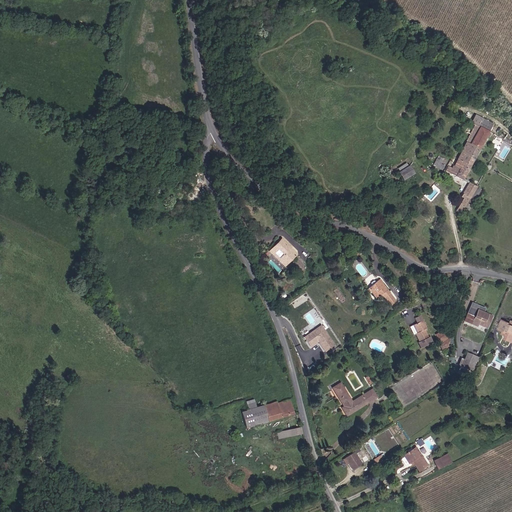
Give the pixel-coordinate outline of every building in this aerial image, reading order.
[(490,126),(472,116),(467,125),(472,129),(454,161),(457,163),(453,170),(450,168),(448,171),(434,163),(432,166),(460,182),(490,126)] [(498,137),(502,132),(494,128),(491,133),(498,137)] [(408,161),(397,168),(404,179),(415,173),(408,161)] [(454,213),(459,217),(476,187),(468,183),(460,198),(462,199),(454,213)] [(266,259),(270,263),(272,261),(276,257),(281,261),(277,265),(285,272),(295,260),(279,245),(266,259)] [(307,250),(303,254),(311,260),(314,256),(307,250)] [(283,273),(285,272),(277,265),(272,261),(270,263),(283,273)] [(292,269),(297,275),(302,270),(296,264),(292,269)] [(386,297),(395,308),(400,304),(387,285),(388,284),(386,280),(381,284),(379,282),(378,282),(377,283),(376,284),(376,287),(373,290),(381,300),(386,297)] [(475,314),(468,311),(465,319),(477,325),(478,323),(487,326),(492,315),(478,308),(476,313),(475,314)] [(426,332),(423,334),(428,341),(427,342),(430,347),(441,339),(438,335),(435,338),(434,337),(436,335),(431,329),(434,326),(432,323),(430,325),(427,320),(429,318),(425,314),(421,317),(424,322),(420,324),(426,332)] [(511,320),(510,322),(502,319),(498,329),(503,330),(501,333),(506,335),(505,338),(511,340),(511,320)] [(426,332),(420,324),(417,326),(423,334),(426,332)] [(323,325),(303,337),(310,348),(320,343),(326,352),(336,346),(323,325)] [(454,332),(451,328),(444,332),(447,337),(454,332)] [(445,350),(450,346),(452,338),(441,345),(445,350)] [(460,364),(469,368),(475,355),(466,350),(463,357),(460,364)] [(479,356),(475,355),(469,368),(472,370),(479,356)] [(367,406),(364,400),(353,406),(352,404),(340,385),(333,390),(345,408),(342,410),(347,418),(367,406)] [(364,400),(367,406),(378,399),(373,391),(362,398),(364,400)] [(353,406),(364,400),(362,398),(352,404),(353,406)] [(265,407),(271,422),(295,414),(290,400),(272,406),(271,404),(265,406),(265,407)] [(259,426),(271,422),(265,407),(253,411),(259,426)] [(284,438),(301,434),(300,428),(279,432),(280,437),(283,436),(284,438)] [(428,468),(419,452),(415,455),(414,453),(405,458),(410,467),(414,465),(419,474),(428,468)] [(363,467),(355,455),(346,460),(349,465),(354,472),(363,467)] [(447,456),(435,463),(439,471),(452,464),(447,456)] [(387,464),(382,458),(375,462),(379,469),(387,464)]
